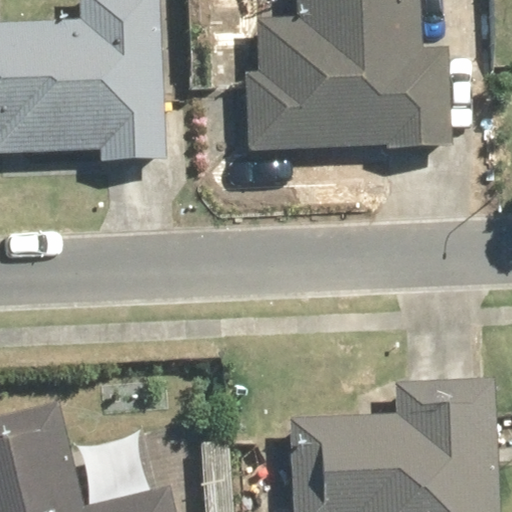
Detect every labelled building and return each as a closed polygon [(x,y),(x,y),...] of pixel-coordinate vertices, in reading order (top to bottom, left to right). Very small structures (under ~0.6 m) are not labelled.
[(78,0),(80,24),(0,26),(0,156),(161,151),(160,130),(165,129),(158,0),(78,0)] [(426,51),(422,0),(297,0),(299,17),(256,20),(260,80),(264,162),(309,159),(310,160),(340,158),(453,152),(448,50),(426,51)] [(497,511),(492,380),(394,384),(396,416),(294,421),(298,511),(497,511)] [(0,511),(166,511),(159,483),(85,503),(57,401),(0,416),(0,511)] [(234,511),(234,444),(203,444),(203,511),(234,511)]
